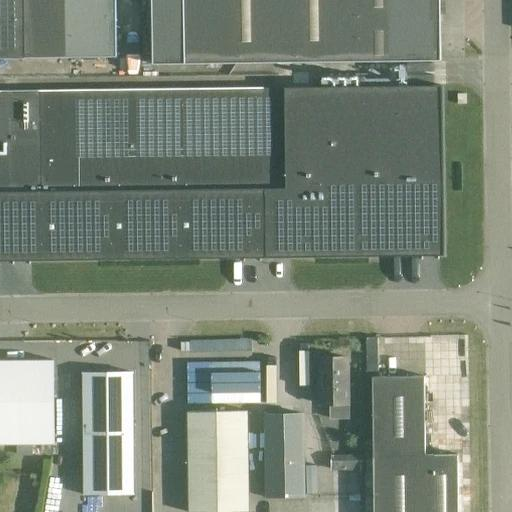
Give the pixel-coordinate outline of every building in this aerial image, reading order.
[(0,0),(0,58),(70,58),(69,0),(0,0)] [(69,0),(70,58),(117,58),(116,0),(69,0)] [(184,0),(185,64),(354,62),(354,11),(353,0),(184,0)] [(440,0),(353,0),(354,11),(441,9),(440,0)] [(441,9),(354,11),(354,62),(441,61),(441,9)] [(0,261),(31,261),(226,259),(263,258),(267,258),(267,255),(290,255),(371,254),(388,254),(404,254),(439,254),(439,225),(437,115),(437,86),(369,87),(265,88),(41,91),(0,91),(0,261)] [(382,349),(371,349),(372,373),(383,372),(382,349)] [(320,358),(321,406),(330,406),(330,419),(349,419),(348,358),(320,358)] [(0,445),(55,445),(54,361),(0,361),(0,445)] [(257,365),(258,397),(273,397),(272,365),(257,365)] [(133,373),(83,373),(84,393),(85,495),(101,494),(134,494),(133,393),(133,373)] [(373,377),(374,511),(458,511),(458,454),(426,455),(425,376),(373,377)] [(249,511),(248,431),(248,411),(188,412),(189,511),(249,511)] [(265,415),(266,435),(267,500),(306,499),(304,414),(265,415)]
